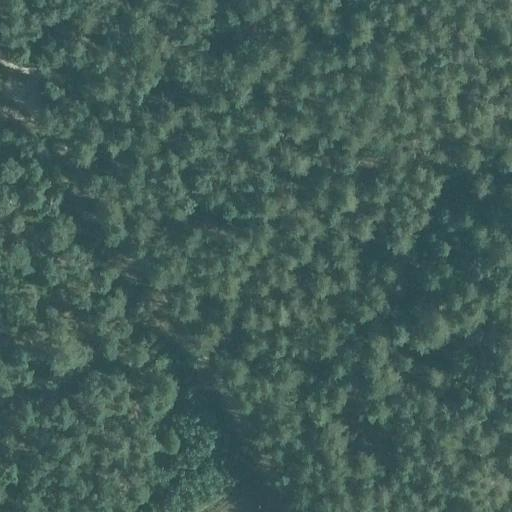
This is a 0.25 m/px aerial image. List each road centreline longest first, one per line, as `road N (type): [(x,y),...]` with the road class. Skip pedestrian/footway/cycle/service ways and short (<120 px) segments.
road 1 (track): [(23,98),(267,454)]
road 2 (track): [(23,98),(129,0)]
